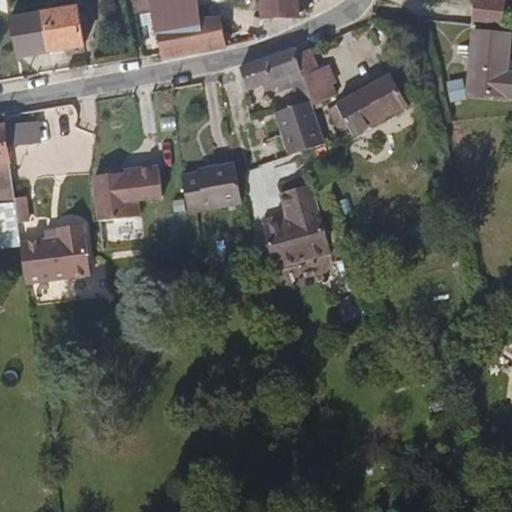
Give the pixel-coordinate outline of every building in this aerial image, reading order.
[(150,0),(151,6),(155,24),(196,19),(193,0),(150,0)] [(262,0),(264,18),(300,16),(298,0),(262,0)] [(474,0),(473,22),(504,25),(505,12),(505,0),(474,0)] [(82,9),(46,15),(52,54),(87,49),(82,9)] [(52,54),(46,15),(11,21),(17,59),(52,54)] [(155,24),(161,56),(227,45),(223,27),(198,29),(196,19),(155,24)] [(511,32),(472,30),(468,98),(511,101),(511,32)] [(321,70),(312,45),(299,50),(296,47),(243,63),(249,87),(266,83),(267,90),(285,85),(287,89),(295,86),(300,100),(312,97),(306,76),(321,70)] [(330,67),(321,70),(306,76),(312,97),(315,108),(339,99),(334,86),(337,84),(330,67)] [(407,107),(393,76),(331,109),(345,139),(407,107)] [(463,81),(448,85),(452,102),(468,98),(463,81)] [(315,108),(312,97),(300,100),(301,102),(274,108),(288,150),(289,154),(325,141),(315,108)] [(5,125),(8,146),(40,142),(37,120),(5,125)] [(8,146),(5,125),(0,125),(0,244),(21,244),(19,227),(16,206),(13,182),(9,152),(8,146)] [(328,150),(326,144),(313,148),(318,169),(332,166),(328,150)] [(213,170),(180,176),(187,212),(242,205),(236,173),(234,164),(212,167),(213,170)] [(133,196),(102,200),(105,224),(145,220),(143,203),(169,201),(165,171),(130,174),(130,177),(133,196)] [(102,200),(133,196),(130,177),(100,181),(102,200)] [(300,266),(332,259),(318,190),(287,196),(292,219),(268,223),(279,270),(284,269),(285,271),(299,269),(300,266)] [(37,205),(16,206),(19,227),(40,226),(37,205)] [(25,243),(31,284),(96,276),(88,226),(62,229),(62,235),(50,236),(50,240),(25,243)]
